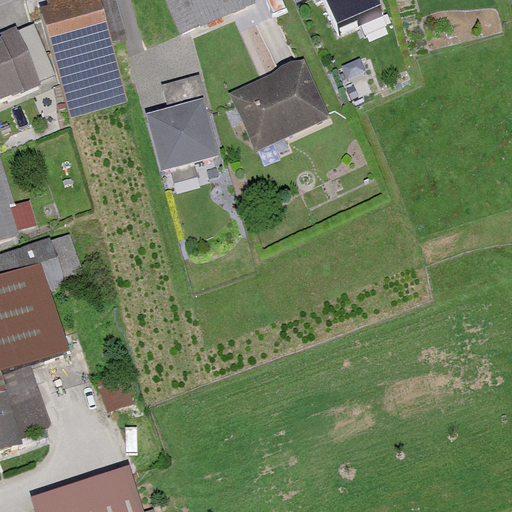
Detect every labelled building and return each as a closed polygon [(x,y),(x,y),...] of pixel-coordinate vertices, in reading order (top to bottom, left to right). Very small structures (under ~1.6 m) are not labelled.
[(52,16),(43,19),(72,123),(127,107),(112,53),(98,5),(96,0),(68,0),(49,6),(52,16)] [(113,0),(98,5),(112,53),(129,48),(117,0),(113,0)] [(249,0),(141,0),(138,1),(158,51),(254,13),(249,0)] [(374,0),(320,0),(337,39),(382,19),(374,0)] [(0,109),(40,91),(15,37),(0,43),(0,45),(1,48),(0,48),(0,109)] [(267,82),(229,99),(255,155),(329,121),(303,66),(267,82)] [(199,81),(162,92),(170,121),(148,127),(163,181),(217,166),(202,113),(208,112),(199,81)] [(0,249),(41,236),(30,205),(16,209),(2,165),(0,165),(0,249)] [(52,246),(64,284),(84,277),(71,239),(52,246)] [(0,385),(31,375),(72,361),(50,295),(66,289),(64,284),(52,246),(51,243),(0,259),(0,385)] [(0,406),(7,404),(20,444),(50,434),(31,375),(0,385),(0,406)] [(0,406),(0,462),(24,454),(20,444),(7,404),(0,406)] [(270,404),(230,412),(236,442),(275,435),(270,404)] [(142,511),(131,478),(32,510),(32,511),(142,511)]
